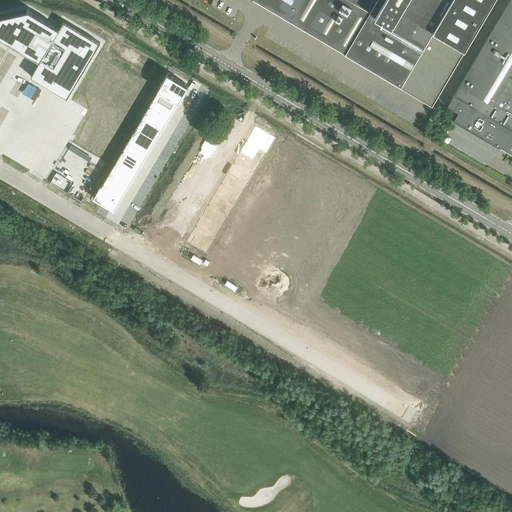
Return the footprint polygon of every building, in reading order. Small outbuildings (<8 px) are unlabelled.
[(258,0),(401,85),(432,103),(493,0),(376,0),(370,10),(353,0),(258,0)] [(511,0),(510,0),(448,105),(459,111),(454,118),(453,118),(500,146),(501,146),(500,145),(501,143),(511,149),(511,0)] [(0,35),(21,49),(22,50),(22,49),(40,60),(30,75),(67,97),(101,42),(64,20),(59,27),(28,9),(27,9),(27,10),(0,15),(0,35)] [(168,73),(158,89),(179,101),(188,85),(168,73)] [(158,89),(152,99),(173,111),(179,101),(158,89)] [(152,99),(146,109),(167,122),(173,111),(152,99)] [(146,109),(140,119),(161,132),(167,122),(146,109)] [(140,119),(134,130),(154,142),(161,132),(140,119)] [(256,125),(247,141),(267,153),(277,138),(256,125)] [(134,130),(128,140),(148,152),(154,142),(134,130)] [(128,140),(121,150),(142,163),(148,152),(128,140)] [(247,141),(240,152),(261,164),(267,153),(247,141)] [(121,150),(115,161),(136,173),(142,163),(121,150)] [(240,152),(234,162),(255,175),(261,164),(240,152)] [(115,161),(109,171),(130,183),(136,173),(115,161)] [(234,162),(228,173),(248,185),(255,175),(234,162)] [(109,171),(103,181),(124,194),(130,183),(109,171)] [(228,173),(221,184),(242,196),(248,185),(228,173)] [(103,181),(93,197),(114,210),(124,194),(103,181)] [(221,184),(215,194),(235,207),(242,196),(221,184)] [(215,194),(208,205),(229,217),(235,207),(215,194)] [(208,205),(202,215),(223,228),(229,217),(208,205)] [(202,215),(196,226),(216,238),(223,228),(202,215)] [(196,226),(186,241),(207,254),(216,238),(196,226)]
